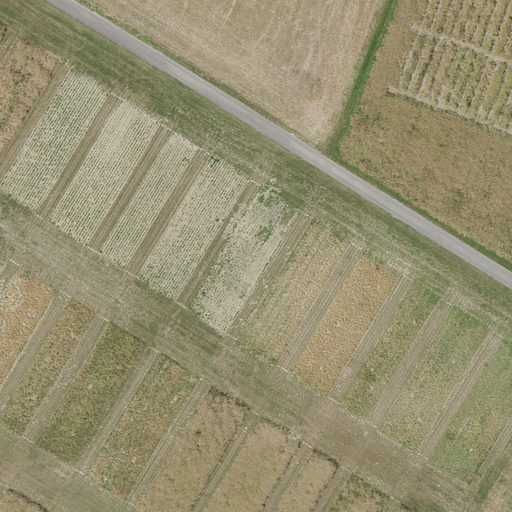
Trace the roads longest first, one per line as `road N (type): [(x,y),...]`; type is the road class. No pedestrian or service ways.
road 1 (unclassified): [(511,281),(56,0)]
road 2 (track): [(322,163),(384,0)]
